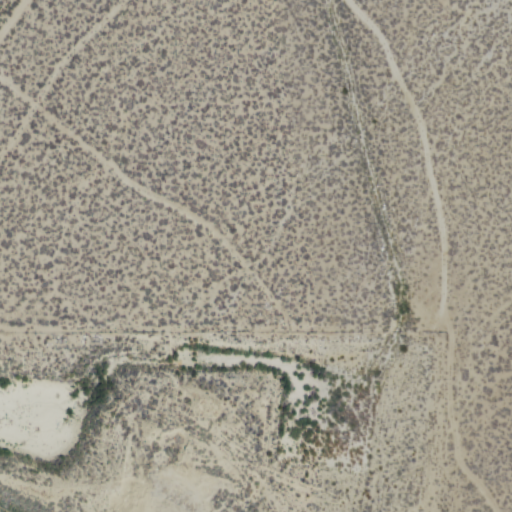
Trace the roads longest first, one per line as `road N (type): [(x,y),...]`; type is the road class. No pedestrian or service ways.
road 1 (track): [(346,0),(385,53),(422,136),(444,254),(427,343),(461,468),(493,511)]
road 2 (track): [(0,87),(115,173),(209,223),(294,323)]
road 3 (track): [(120,0),(30,108),(0,163)]
